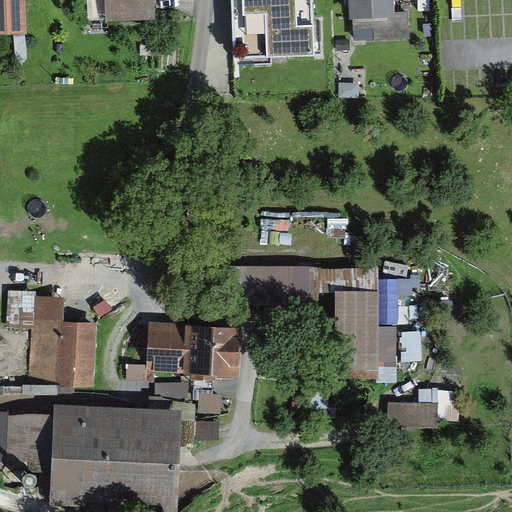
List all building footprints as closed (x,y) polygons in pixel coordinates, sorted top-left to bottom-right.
[(33,0),(0,0),(0,41),(37,38),(33,0)] [(160,0),(109,0),(110,24),(161,23),(160,0)] [(316,0),(239,0),(242,54),(319,50),(316,0)] [(407,0),(356,0),(358,19),(381,18),(382,40),(416,39),(415,12),(402,13),(402,1),(407,1),(407,0)] [(250,217),(204,215),(203,253),(248,255),(250,217)] [(74,292),(14,288),(11,326),(36,327),(32,379),(98,384),(102,325),(72,323),(74,292)] [(385,293),(345,294),(346,371),(386,370),(385,293)] [(249,324),(154,320),(152,372),(196,373),(196,381),(223,382),(223,373),(247,373),(249,324)] [(423,359),(423,331),(404,331),(404,359),(423,359)] [(443,404),(418,404),(418,428),(445,428),(445,420),(467,420),(467,392),(443,392),(443,404)] [(329,393),(302,393),(302,403),(297,402),(297,413),(310,413),(310,408),(329,408),(329,393)] [(223,397),(202,397),(202,410),(223,410),(223,397)] [(63,415),(14,412),(12,458),(60,461),(58,510),(106,511),(186,511),(191,411),(63,405),(63,415)]
